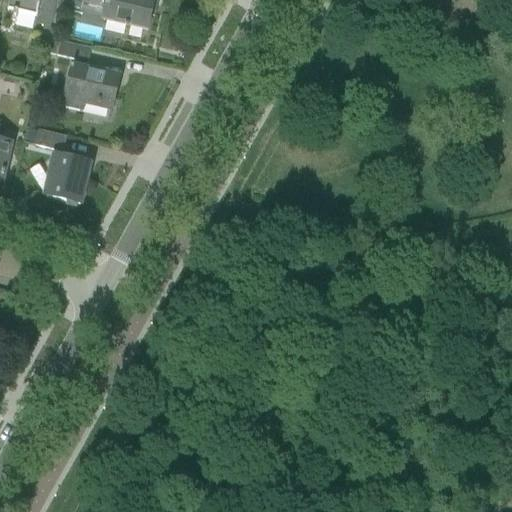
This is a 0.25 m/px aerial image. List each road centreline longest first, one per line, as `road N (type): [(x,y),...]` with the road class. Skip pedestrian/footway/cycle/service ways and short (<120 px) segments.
road 1 (tertiary): [(102,287),(262,0)]
road 2 (tertiary): [(0,470),(102,287)]
